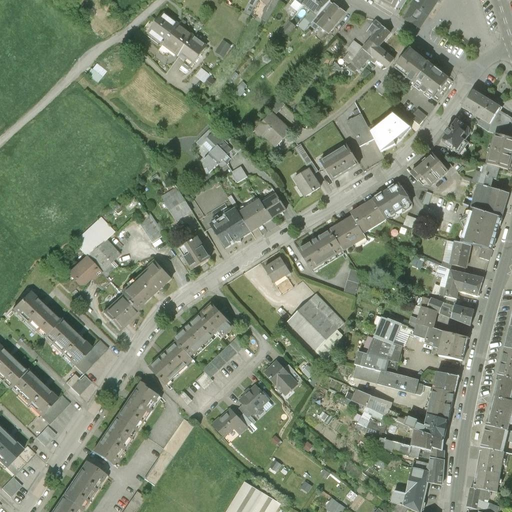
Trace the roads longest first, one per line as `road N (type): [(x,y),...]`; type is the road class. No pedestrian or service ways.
road 1 (residential): [(25,511),(166,311),(405,158),(472,75)]
road 2 (tertiary): [(511,240),(469,408),(455,511)]
road 3 (residential): [(162,0),(0,141)]
road 4 (residential): [(358,0),(472,75)]
